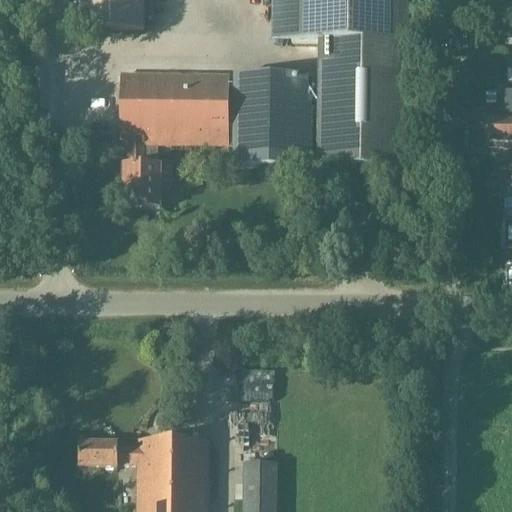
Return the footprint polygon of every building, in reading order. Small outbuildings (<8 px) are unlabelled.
[(77,0),(77,30),(143,31),(142,0),(77,0)] [(157,149),(233,150),(233,170),(306,171),(307,117),(319,117),(318,171),(407,173),(406,0),(291,0),(292,44),(319,44),(319,78),(228,78),(121,77),(121,148),(127,148),(127,168),(123,168),(123,207),(135,208),(135,212),(160,212),(160,192),(170,192),(170,169),(157,169),(157,149)] [(206,38),(206,49),(234,50),(235,39),(206,38)] [(511,92),(505,92),(505,119),(487,119),(487,118),(486,118),(486,150),(487,150),(487,149),(511,149),(511,92)] [(502,241),(511,240),(511,227),(502,228),(502,241)] [(207,511),(208,445),(116,443),(116,446),(78,445),(78,470),(96,471),(117,471),(117,468),(137,468),(136,511),(207,511)] [(276,511),(277,467),(242,467),(242,511),(276,511)]
